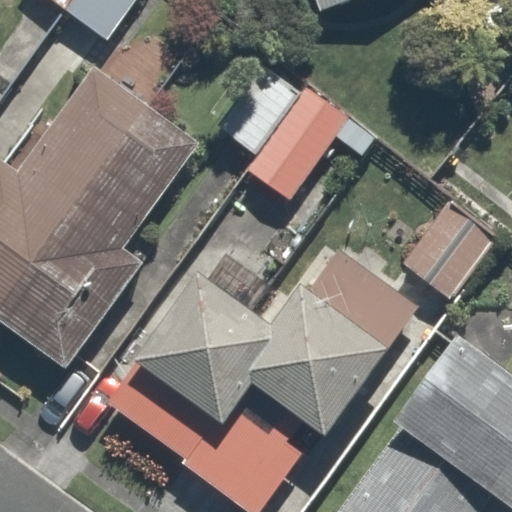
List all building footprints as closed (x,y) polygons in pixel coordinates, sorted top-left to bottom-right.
[(120,0),(73,0),(105,22),(120,0)] [(210,138),(109,54),(0,185),(0,184),(0,315),(54,361),(143,255),(124,240),(210,138)] [(290,81),(252,56),(212,117),(256,146),(245,162),(294,195),(351,109),(295,73),(290,81)] [(492,240),(442,199),(395,257),(445,298),(492,240)] [(275,315),(202,257),(92,396),(239,511),(251,511),(416,303),(335,239),(275,315)] [(511,368),(449,316),(380,398),(394,411),(309,511),(467,511),(490,485),(511,503),(511,368)]
